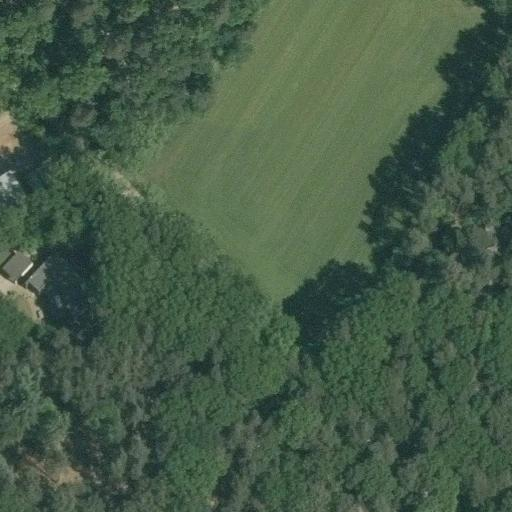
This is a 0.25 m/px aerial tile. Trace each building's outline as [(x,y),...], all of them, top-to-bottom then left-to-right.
[(0,164),(20,158),(9,126),(0,129),(0,164)] [(0,186),(0,234),(32,215),(11,181),(10,180),(0,186)] [(32,268),(18,256),(8,267),(22,279),(32,268)] [(59,295),(68,321),(88,314),(78,282),(54,259),(28,286),(39,296),(49,285),(59,295)] [(94,447),(70,460),(86,490),(87,490),(92,501),(109,492),(104,481),(104,480),(98,468),(104,465),(94,447)]
